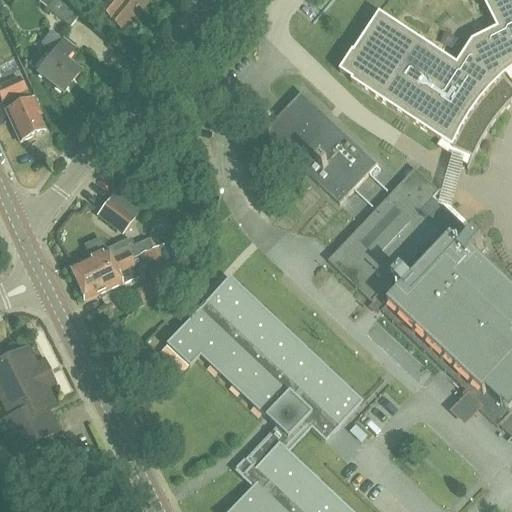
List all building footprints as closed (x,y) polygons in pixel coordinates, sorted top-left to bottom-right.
[(41,0),(38,4),(46,10),(45,11),(69,31),(78,20),(54,0),(41,0)] [(141,1),(141,0),(95,0),(89,8),(122,35),(146,5),(141,1)] [(511,0),(481,0),(498,31),(473,43),(457,67),(380,16),(340,74),(353,82),(352,84),(453,151),(474,160),(474,158),(481,144),(489,131),(498,119),(508,107),(511,103),(511,0)] [(62,98),(79,76),(64,65),(73,52),(50,35),(40,47),(53,58),(37,79),(62,98)] [(15,59),(0,65),(0,74),(2,79),(21,70),(15,59)] [(18,79),(0,87),(0,100),(1,104),(4,103),(8,112),(6,113),(20,144),(44,133),(36,117),(39,116),(27,91),(24,92),(18,79)] [(379,168),(302,96),(263,138),(341,209),(379,168)] [(381,317),(382,318),(441,374),(465,397),(461,401),(496,434),(498,432),(511,445),(511,291),(508,287),(507,288),(474,256),(483,246),(480,243),(481,242),(475,236),(474,237),(435,200),(442,193),(441,192),(440,192),(433,185),(432,184),(431,184),(430,186),(415,172),(401,187),(328,265),(328,266),(371,308),(379,300),(388,309),(381,317)] [(110,200),(98,216),(122,234),(134,218),(141,209),(117,191),(110,200)] [(197,207),(188,216),(194,222),(203,213),(197,207)] [(75,286),(129,260),(132,259),(125,244),(106,253),(106,252),(68,270),(75,286)] [(135,257),(148,251),(145,244),(132,249),(135,257)] [(148,251),(135,257),(136,259),(141,268),(151,264),(160,259),(162,258),(157,248),(148,252),(148,251)] [(136,259),(133,260),(132,259),(75,286),(83,303),(99,296),(120,286),(121,287),(138,279),(135,274),(140,272),(141,268),(136,259)] [(162,264),(160,259),(151,264),(153,269),(144,273),(152,290),(174,280),(166,263),(162,264)] [(344,392),(320,369),(297,347),(274,325),(251,303),(228,281),(201,309),(164,348),(187,370),(197,360),(220,381),(243,404),(262,422),(266,426),(273,432),(264,441),(242,464),(232,475),(249,491),(229,511),(342,511),(329,499),(307,478),(285,457),(308,432),(322,445),(332,435),(357,409),(359,407),(344,392)] [(0,384),(17,419),(1,426),(14,453),(53,433),(43,412),(52,408),(26,353),(0,365),(0,384)]
